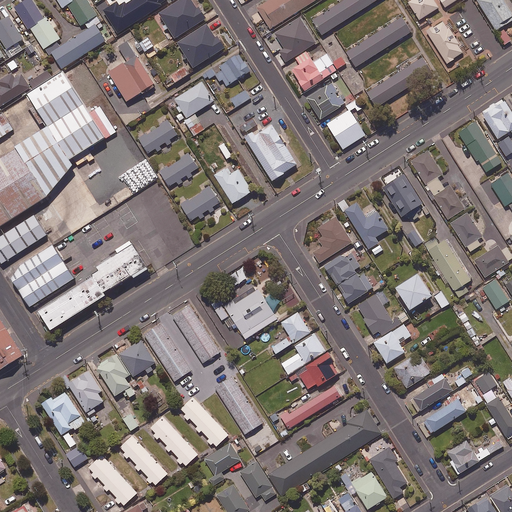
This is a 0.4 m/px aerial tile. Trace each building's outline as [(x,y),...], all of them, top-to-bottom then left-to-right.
[(45,17),(33,0),(21,0),(14,5),(29,28),(31,27),(45,48),(61,37),(47,16),(45,17)] [(97,26),(102,22),(97,14),(88,0),(58,0),(63,7),(68,4),(81,24),(82,24),(84,23),(88,29),(53,52),(63,68),(106,39),(97,26)] [(198,6),(193,0),(177,0),(160,12),(176,37),(207,16),(200,5),(198,6)] [(314,0),(267,0),(256,7),(270,28),(314,0)] [(375,0),(343,0),(313,19),(323,34),(375,0)] [(438,7),(433,0),(409,0),(408,1),(419,19),(438,7)] [(511,20),(511,14),(502,0),(476,0),(496,31),(511,20)] [(24,37),(10,15),(0,20),(0,36),(7,48),(24,37)] [(412,31),(402,15),(346,50),(356,66),(412,31)] [(295,56),(306,49),(317,42),(300,17),(276,33),(285,47),(280,50),(288,61),(295,56)] [(459,43),(445,21),(439,25),(438,22),(425,31),(445,63),(467,49),(462,41),(459,43)] [(216,35),(208,22),(178,41),(194,66),(226,46),(219,34),(216,35)] [(510,40),(504,29),(497,33),(504,44),(510,40)] [(124,61),(143,90),(155,82),(128,40),(119,46),(127,59),(124,61)] [(326,77),(315,61),(314,62),(307,50),(296,57),(300,64),(292,69),(306,90),(326,77)] [(251,70),(240,51),(203,73),(207,80),(216,74),(220,81),(223,79),(227,85),(251,70)] [(315,61),(326,77),(347,63),(342,56),(334,62),(327,53),(315,61)] [(281,54),(276,57),(282,66),(287,63),(281,54)] [(433,71),(423,55),(368,91),(378,107),(433,71)] [(143,90),(124,61),(109,71),(127,100),(143,90)] [(64,70),(28,92),(49,126),(69,158),(104,137),(64,70)] [(31,87),(22,73),(8,81),(5,76),(0,78),(0,82),(2,85),(0,86),(0,104),(0,105),(31,87)] [(175,98),(180,105),(178,106),(181,111),(183,110),(187,117),(215,100),(203,80),(175,98)] [(346,103),(333,81),(308,97),(321,118),(346,103)] [(251,98),(246,89),(231,98),(236,107),(251,98)] [(511,112),(503,98),(480,113),(496,139),(510,130),(511,133),(511,112)] [(366,134),(350,108),(327,123),(343,148),(366,134)] [(0,110),(0,123),(6,134),(13,129),(1,110),(0,110)] [(205,129),(196,114),(186,119),(195,135),(205,129)] [(163,148),(161,145),(166,142),(168,145),(172,142),(170,139),(178,134),(168,120),(140,139),(149,153),(156,148),(158,151),(163,148)] [(501,163),(474,121),(458,132),(475,159),(477,158),(486,172),(501,163)] [(299,163),(274,123),(256,134),(253,130),(245,135),(272,179),(299,163)] [(16,146),(18,151),(45,195),(72,163),(69,158),(49,126),(16,146)] [(511,151),(511,141),(509,136),(497,143),(505,156),(511,151)] [(233,155),(225,142),(219,146),(227,158),(233,155)] [(436,176),(437,177),(442,174),(427,150),(410,161),(425,183),(436,176)] [(45,195),(18,151),(0,162),(0,228),(48,199),(45,195)] [(184,181),(182,178),(187,175),(189,178),(194,175),(192,172),(199,167),(190,153),(160,171),(170,186),(178,181),(179,184),(184,181)] [(231,173),(226,166),(215,173),(233,202),(253,190),(239,168),(231,173)] [(423,202),(405,172),(383,186),(392,200),(387,203),(397,219),(409,211),(414,219),(421,215),(415,207),(423,202)] [(511,200),(511,180),(507,173),(491,183),(505,205),(511,200)] [(437,177),(436,176),(425,183),(432,195),(444,188),(437,177)] [(444,188),(432,195),(447,219),(464,208),(449,184),(444,188)] [(203,213),(208,209),(211,213),(216,209),(214,206),(221,202),(211,186),(181,204),(191,220),(199,215),(201,218),(205,216),(203,213)] [(358,201),(351,206),(346,198),(338,204),(343,213),(346,211),(370,248),(380,241),(376,236),(389,228),(376,208),(366,215),(358,201)] [(482,236),(467,212),(450,223),(469,252),(480,244),(477,239),(482,236)] [(41,215),(0,240),(0,252),(6,262),(53,233),(41,215)] [(353,241),(336,216),(319,227),(323,235),(319,237),(323,244),(313,251),(321,262),(353,241)] [(424,240),(416,229),(408,235),(415,246),(424,240)] [(473,278),(448,238),(429,249),(459,297),(469,290),(465,283),(473,278)] [(59,245),(14,273),(33,305),(79,277),(59,245)] [(500,250),(497,245),(474,260),(485,277),(511,259),(511,255),(506,247),(500,250)] [(140,248),(41,308),(54,328),(109,294),(106,289),(150,263),(140,248)] [(362,267),(352,251),(344,256),(342,253),(325,264),(337,283),(362,267)] [(249,277),(243,267),(228,276),(234,286),(249,277)] [(433,294),(419,271),(397,285),(411,308),(433,294)] [(362,277),(358,272),(339,285),(350,302),(374,286),(366,274),(362,277)] [(509,300),(494,278),(482,286),(497,308),(509,300)] [(260,290),(259,288),(239,300),(237,297),(225,305),(246,338),(278,318),(260,290)] [(450,303),(442,290),(434,295),(442,308),(450,303)] [(393,319),(377,293),(358,305),(366,317),(365,318),(374,333),(379,329),(383,334),(402,322),(398,316),(393,319)] [(221,351),(190,304),(173,315),(204,362),(221,351)] [(311,331),(299,311),(282,322),(294,342),(311,331)] [(27,356),(0,315),(0,372),(0,373),(27,356)] [(192,369),(162,323),(144,334),(175,380),(192,369)] [(412,335),(404,323),(375,342),(387,362),(406,351),(400,342),(412,335)] [(326,350),(315,332),(295,345),(300,352),(282,362),(289,373),(326,350)] [(289,336),(272,346),(277,354),(293,344),(289,336)] [(157,361),(142,339),(120,353),(135,375),(146,368),(148,372),(154,369),(151,365),(157,361)] [(329,351),(298,370),(300,373),(309,388),(318,382),(319,384),(339,372),(333,362),(335,360),(329,351)] [(432,371),(419,351),(394,368),(407,388),(432,371)] [(131,373),(117,352),(100,363),(100,369),(116,395),(124,389),(129,397),(136,393),(126,376),(131,373)] [(88,415),(98,410),(95,406),(104,401),(99,391),(102,390),(91,369),(69,382),(88,415)] [(498,383),(490,370),(477,379),(485,392),(498,383)] [(454,389),(443,372),(427,382),(430,386),(414,396),(422,409),(454,389)] [(263,422),(233,375),(215,387),(245,433),(263,422)] [(467,381),(463,375),(455,382),(458,387),(467,381)] [(511,376),(503,382),(511,396),(511,376)] [(344,394),(338,383),(290,412),(288,409),(280,413),(289,428),(344,394)] [(483,400),(476,390),(469,395),(475,405),(483,400)] [(70,432),(86,422),(66,391),(54,398),(52,395),(42,402),(64,435),(63,436),(71,447),(77,443),(70,432)] [(467,410),(457,393),(450,398),(452,401),(424,419),(432,432),(467,410)] [(511,434),(511,414),(500,395),(487,403),(508,437),(511,434)] [(229,434),(193,396),(181,408),(217,445),(229,434)] [(382,432),(367,408),(347,421),(348,424),(269,474),(283,495),(382,432)] [(139,425),(132,413),(124,419),(131,430),(139,425)] [(199,453),(163,415),(151,427),(187,465),(199,453)] [(168,472),(133,434),(121,446),(126,452),(124,454),(127,457),(130,455),(138,463),(135,466),(139,470),(141,468),(149,476),(147,478),(150,482),(152,479),(156,484),(168,472)] [(475,449),(468,438),(448,450),(454,459),(451,461),(459,473),(504,445),(497,435),(475,449)] [(214,453),(211,447),(202,453),(217,475),(209,481),(213,486),(226,477),(222,472),(242,458),(230,442),(214,453)] [(88,458),(80,445),(67,453),(75,466),(88,458)] [(399,460),(391,446),(371,459),(394,498),(404,492),(401,486),(408,482),(396,462),(399,460)] [(110,489),(118,498),(116,500),(119,504),(122,501),(125,504),(138,492),(102,453),(89,465),(94,471),(90,475),(94,479),(98,475),(106,484),(104,486),(108,491),(110,489)] [(277,493),(258,460),(241,470),(256,496),(261,493),(266,500),(277,493)] [(373,469),(353,482),(347,472),(341,475),(353,494),(358,491),(369,509),(390,496),(373,469)] [(252,511),(234,483),(217,494),(228,511),(252,511)] [(511,511),(511,487),(510,484),(492,494),(502,511),(511,511)] [(363,511),(350,491),(336,499),(344,511),(343,511),(363,511)] [(497,511),(487,496),(469,508),(471,511),(497,511)] [(125,511),(162,511),(160,509),(155,511),(144,511),(144,510),(151,505),(147,499),(125,511)] [(336,511),(338,511),(330,499),(322,504),(326,511),(336,511)]
